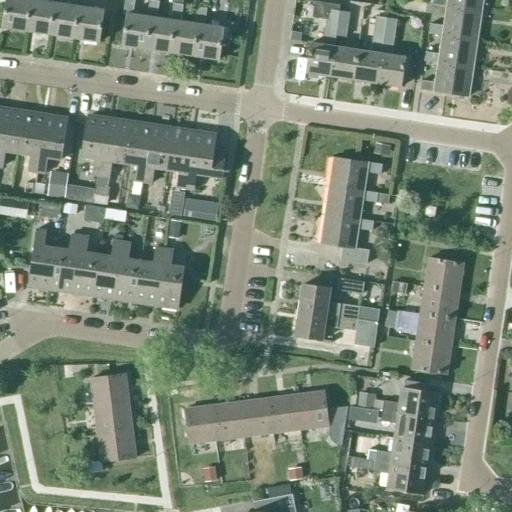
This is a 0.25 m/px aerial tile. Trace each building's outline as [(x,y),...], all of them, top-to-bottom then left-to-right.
[(30,0),(6,0),(2,28),(26,32),(30,0)] [(30,0),(26,32),(50,35),(55,3),(51,3),(36,0),(30,0)] [(79,7),(75,6),(60,4),(60,0),(51,0),(51,3),(55,3),(50,35),(74,39),(79,7)] [(75,0),(75,6),(79,7),(74,39),(98,42),(103,10),(84,7),(85,0),(75,0)] [(146,49),(151,17),(147,17),(133,15),(134,0),(125,0),(123,14),(127,15),(122,46),(146,49)] [(175,21),(171,20),(156,18),(159,2),(149,0),(147,17),(151,17),(146,49),(170,53),(175,21)] [(432,0),(432,5),(447,7),(447,6),(481,11),(482,0),(432,0)] [(170,53),(194,57),(199,25),(195,24),(180,22),(183,5),(173,4),(171,20),(175,21),(170,53)] [(481,11),(447,6),(447,7),(444,26),(429,24),(428,33),(442,35),(476,40),(481,11)] [(206,9),(197,7),(195,24),(199,25),(194,57),(218,60),(223,28),(204,25),(206,9)] [(336,36),(339,11),(328,10),(323,45),(310,43),(305,73),(330,77),(334,47),(335,36),(336,36)] [(339,11),(336,36),(346,38),(349,13),(339,11)] [(375,17),(371,41),(369,52),(357,51),(353,80),(376,83),(381,54),(386,18),(375,17)] [(400,87),(405,58),(391,56),(396,20),(386,18),(381,54),(376,83),(400,87)] [(290,38),(290,41),(300,42),(301,33),(299,32),(291,32),(290,38)] [(476,40),(442,35),(439,54),(425,52),(424,61),(438,64),(438,63),(472,68),(476,40)] [(330,77),(353,80),(357,51),(334,47),(330,77)] [(438,63),(438,64),(435,83),(421,81),(420,90),(468,97),(472,68),(438,63)] [(17,153),(24,113),(3,110),(0,127),(0,166),(2,167),(5,152),(17,153)] [(30,155),(28,171),(36,172),(45,116),(24,113),(17,153),(30,155)] [(60,160),(67,120),(45,116),(36,172),(45,174),(47,158),(60,160)] [(94,160),(92,176),(101,177),(109,121),(87,118),(81,158),(94,160)] [(111,163),(124,165),(130,124),(109,121),(101,177),(109,178),(111,163)] [(143,183),(151,127),(130,124),(124,165),(137,167),(134,182),(143,183)] [(154,169),(166,171),(172,131),(151,127),(143,183),(151,185),(154,169)] [(185,190),(194,134),(172,131),(166,171),(179,173),(177,189),(185,190)] [(213,152),(215,137),(194,134),(185,190),(194,191),(196,176),(221,179),(225,154),(213,152)] [(375,143),(373,154),(388,156),(390,146),(375,143)] [(382,165),(333,158),(329,187),(363,192),(366,172),(380,174),(382,165)] [(68,178),(55,176),(52,197),(65,198),(67,186),(68,178)] [(24,187),(23,192),(32,194),(33,184),(25,182),(24,187)] [(67,186),(65,198),(65,200),(74,201),(75,187),(67,186)] [(96,186),(94,204),(108,206),(110,188),(96,186)] [(377,194),(363,192),(329,187),(325,215),(358,220),(359,220),(362,200),(376,203),(377,194)] [(155,194),(144,193),(142,208),(153,210),(155,194)] [(377,194),(376,203),(387,204),(389,196),(386,195),(377,194)] [(0,197),(0,213),(9,215),(11,199),(0,197)] [(181,216),(183,203),(170,201),(169,214),(181,216)] [(64,203),(62,213),(74,216),(76,205),(73,205),(64,203)] [(184,216),(208,220),(210,207),(186,203),(184,216)] [(424,216),(434,218),(436,208),(426,206),(424,216)] [(471,227),(484,228),(485,210),(472,209),(471,227)] [(359,220),(358,220),(325,215),(320,244),(342,247),(340,261),(366,265),(368,251),(354,249),(357,229),(371,231),(373,222),(359,220)] [(167,233),(166,237),(178,239),(181,222),(169,221),(167,233)] [(28,286),(50,289),(56,248),(43,247),(46,231),(37,230),(28,286)] [(69,250),(56,248),(50,289),(71,292),(79,236),(71,235),(69,250)] [(86,253),(88,237),(79,236),(71,292),(92,295),(98,255),(86,253)] [(113,241),(111,257),(98,255),(92,295),(113,298),(122,242),(113,241)] [(128,259),(130,244),(122,242),(113,298),(134,302),(140,261),(128,259)] [(155,248),(153,263),(140,261),(134,302),(156,305),(164,249),(155,248)] [(170,266),(172,250),(164,249),(156,305),(177,308),(183,267),(170,266)] [(463,264),(428,259),(424,286),(458,291),(463,264)] [(337,291),(362,294),(363,282),(339,279),(337,291)] [(392,282),(391,292),(404,294),(406,284),(404,283),(392,282)] [(302,285),(298,310),(358,319),(359,307),(328,302),(330,289),(302,285)] [(454,319),(458,291),(424,286),(420,314),(454,319)] [(364,302),(362,318),(375,319),(377,304),(375,304),(364,302)] [(358,320),(358,319),(298,310),(295,336),(322,340),(324,326),(355,331),(353,345),(373,348),(377,323),(358,320)] [(388,311),(385,328),(394,330),(397,312),(395,312),(388,311)] [(450,347),(454,319),(420,314),(415,342),(450,347)] [(446,375),(450,347),(415,342),(411,369),(446,375)] [(90,379),(94,407),(128,402),(125,374),(90,379)] [(400,404),(384,401),(382,411),(434,419),(438,393),(402,388),(400,404)] [(323,391),(296,395),(300,430),(328,426),(323,391)] [(358,400),(357,406),(373,408),(374,400),(375,395),(359,393),(358,400)] [(300,430),(296,395),(268,399),(272,433),(300,430)] [(268,399),(240,402),(245,437),(272,433),(268,399)] [(373,408),(373,410),(382,411),(384,401),(376,400),(374,400),(373,408)] [(132,430),(128,402),(94,407),(97,434),(132,430)] [(245,437),(240,402),(212,406),(217,441),(245,437)] [(185,409),(189,444),(217,441),(212,406),(185,409)] [(349,407),(348,419),(362,421),(364,408),(349,406),(349,407)] [(347,407),(329,409),(331,424),(344,422),(347,407)] [(431,444),(434,419),(382,411),(381,421),(397,423),(395,438),(431,444)] [(101,462),(136,458),(132,430),(97,434),(101,462)] [(393,454),(376,451),(368,450),(367,460),(374,461),(375,461),(427,469),(431,444),(395,438),(393,454)] [(373,470),(374,461),(352,457),(351,467),(373,470)] [(387,489),(423,494),(427,469),(375,461),(373,471),(390,473),(387,489)] [(297,468),(287,470),(290,482),(302,480),(300,468),(297,468)] [(205,481),(216,479),(215,470),(204,471),(205,481)] [(295,511),(292,494),(268,499),(271,511),(262,511),(295,511)]
